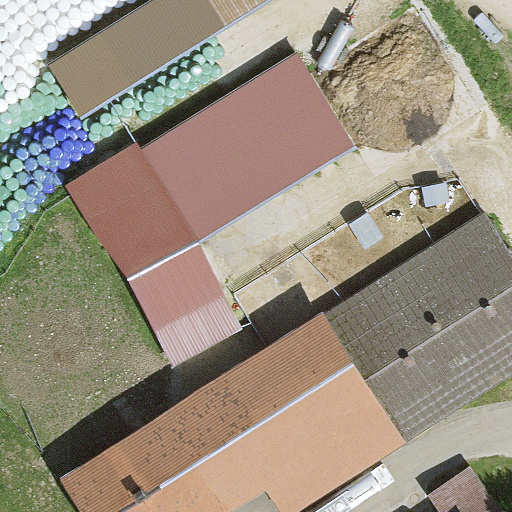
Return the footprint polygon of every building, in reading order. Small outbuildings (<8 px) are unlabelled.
[(162,0),(55,68),(89,121),(279,0),(162,0)] [(300,55),(147,152),(205,243),(358,146),(300,55)] [(327,313),(408,441),(511,375),(511,251),(487,212),(327,313)] [(201,244),(130,280),(173,365),(244,329),(201,244)] [(295,511),(408,441),(327,313),(63,481),(82,511),(234,511),(269,490),(283,511),(295,511)]
